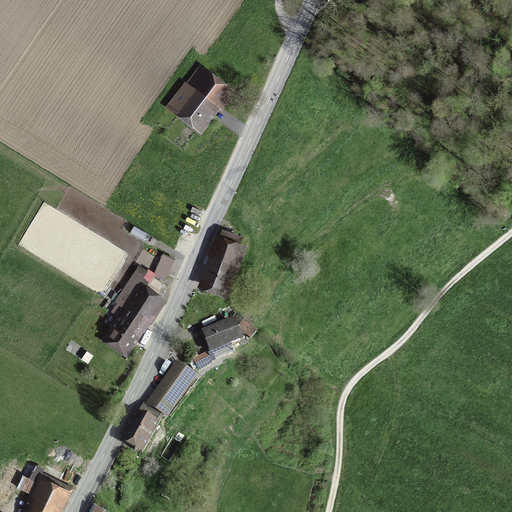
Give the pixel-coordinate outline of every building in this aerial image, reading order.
[(205,74),(193,90),(219,110),(231,93),(205,74)] [(193,90),(176,112),(202,132),(219,110),(193,90)] [(222,239),(216,258),(206,285),(231,294),(241,267),(247,247),(222,239)] [(177,259),(164,253),(154,277),(166,282),(177,259)] [(109,341),(127,355),(166,301),(148,288),(109,341)] [(233,318),(200,330),(209,353),(242,341),(233,318)] [(248,336),(254,331),(243,320),(237,326),(248,336)] [(202,380),(183,366),(150,410),(169,424),(202,380)] [(161,428),(144,418),(128,447),(146,456),(161,428)] [(52,511),(63,488),(10,464),(7,471),(0,467),(0,480),(0,500),(5,502),(12,486),(31,495),(22,511),(52,511)]
